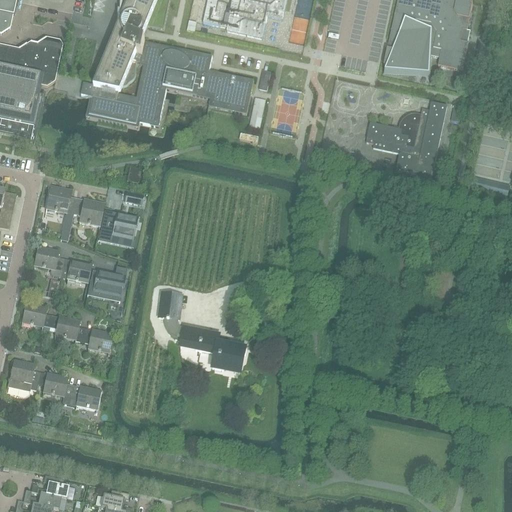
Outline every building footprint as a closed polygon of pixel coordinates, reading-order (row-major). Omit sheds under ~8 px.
[(0,0),(0,36),(1,37),(5,34),(10,30),(11,27),(12,25),(13,19),(15,10),(16,2),(17,1),(16,0),(0,0)] [(121,29),(121,30),(120,34),(118,39),(116,38),(99,81),(96,88),(84,86),(81,98),(90,100),(86,120),(139,131),(140,126),(159,130),(167,93),(210,102),(209,109),(247,117),(254,83),(210,74),(213,59),(145,44),(145,43),(143,42),(148,29),(164,33),(171,0),(125,0),(122,18),(121,21),(125,22),(123,26),(122,27),(121,27),(121,28),(121,29)] [(217,0),(217,3),(209,2),(204,26),(220,30),(220,29),(227,30),(227,34),(263,41),(267,19),(284,23),(287,6),(287,0),(217,0)] [(398,0),(384,67),(387,68),(385,73),(429,76),(433,58),(439,60),(438,66),(462,72),(468,44),(470,32),(467,32),(473,4),(455,0),(398,0)] [(189,21),(187,31),(194,33),(196,23),(189,21)] [(17,60),(14,72),(41,78),(38,88),(39,88),(40,88),(47,89),(55,84),(57,75),(63,48),(62,46),(61,45),(60,43),(47,40),(46,40),(37,46),(30,44),(19,51),(17,60)] [(0,68),(9,71),(10,68),(12,62),(12,59),(14,50),(2,47),(0,47),(0,68)] [(0,135),(26,141),(25,143),(28,144),(34,145),(35,145),(36,138),(38,130),(38,128),(39,126),(42,111),(45,96),(45,95),(43,94),(42,96),(38,95),(40,88),(39,88),(38,88),(41,78),(14,72),(17,60),(12,59),(12,62),(10,68),(9,71),(0,68),(0,135)] [(259,93),(267,94),(271,75),(263,74),(259,93)] [(249,129),(261,131),(267,103),(255,100),(249,129)] [(367,141),(367,145),(375,146),(374,151),(400,157),(396,176),(395,176),(395,177),(408,180),(411,180),(411,178),(416,179),(415,184),(414,184),(414,185),(430,188),(447,109),(432,106),(430,114),(423,112),(422,112),(421,118),(419,117),(416,117),(414,117),(411,118),(408,119),(405,121),(403,123),(401,125),(400,129),(399,133),(370,126),(367,141)] [(455,107),(451,123),(453,123),(459,125),(462,109),(456,108),(455,107)] [(239,135),(237,143),(256,146),(257,138),(239,135)] [(139,186),(141,172),(129,170),(126,184),(139,186)] [(475,179),(472,192),(508,201),(511,188),(475,179)] [(51,189),(46,211),(66,215),(64,221),(72,223),(74,217),(77,205),(77,201),(71,200),(70,200),(71,193),(51,189)] [(5,194),(3,200),(15,203),(16,197),(5,194)] [(127,194),(125,204),(141,207),(142,202),(143,197),(127,194)] [(3,200),(2,206),(14,209),(15,203),(3,200)] [(77,205),(74,217),(81,218),(79,224),(100,229),(100,228),(103,213),(105,206),(86,202),(84,202),(84,203),(77,201),(77,205)] [(2,206),(1,211),(0,212),(12,215),(14,209),(2,206)] [(0,212),(0,214),(0,218),(11,220),(12,215),(0,212)] [(101,229),(100,235),(133,242),(137,222),(137,219),(117,215),(117,216),(103,213),(100,229),(101,229)] [(0,218),(0,224),(10,226),(11,220),(0,218)] [(0,224),(0,230),(9,232),(10,226),(0,224)] [(63,230),(60,242),(68,244),(71,232),(63,230)] [(53,279),(60,280),(65,262),(57,260),(59,254),(38,249),(34,269),(51,273),(50,276),(53,279)] [(65,262),(60,280),(67,282),(66,282),(88,287),(90,273),(92,267),(71,262),(71,263),(65,262)] [(88,287),(87,287),(100,290),(99,295),(111,298),(110,303),(112,306),(115,307),(117,306),(119,305),(120,300),(121,300),(125,280),(104,276),(90,273),(88,287)] [(158,321),(164,322),(164,323),(164,325),(165,327),(165,329),(166,332),(168,334),(169,337),(171,339),(173,341),(175,342),(178,343),(179,344),(179,346),(182,346),(181,350),(215,357),(213,371),(224,373),(224,369),(238,372),(241,357),(246,358),(247,351),(219,345),(220,341),(205,338),(205,335),(185,330),(181,329),(180,328),(180,327),(179,325),(179,324),(181,324),(184,297),(161,294),(158,321)] [(42,332),(49,333),(52,318),(45,317),(47,310),(26,306),(22,326),(42,330),(42,332)] [(52,318),(49,333),(55,335),(54,339),(76,344),(78,330),(80,324),(59,319),(59,320),(52,318)] [(78,330),(76,344),(76,345),(88,347),(87,352),(109,357),(114,336),(92,332),(92,333),(78,330)] [(37,393),(40,375),(33,374),(35,367),(14,363),(9,389),(30,394),(31,392),(37,393)] [(40,375),(37,393),(38,393),(40,388),(42,388),(44,388),(42,396),(63,400),(66,387),(68,380),(47,376),(40,375)] [(66,387),(63,400),(62,406),(76,409),(97,413),(101,393),(80,389),(66,387)] [(37,496),(40,496),(61,501),(66,502),(69,489),(62,488),(63,482),(45,478),(44,485),(48,485),(47,493),(38,491),(37,496)] [(106,510),(113,511),(131,511),(122,509),(124,502),(128,503),(130,496),(111,493),(110,499),(103,497),(101,509),(106,510)] [(24,500),(24,505),(23,505),(32,507),(53,511),(57,511),(58,511),(61,501),(40,496),(39,503),(35,503),(36,500),(30,499),(30,501),(24,500)]
